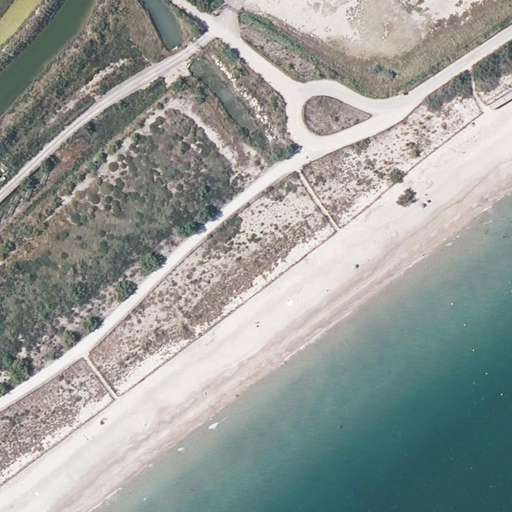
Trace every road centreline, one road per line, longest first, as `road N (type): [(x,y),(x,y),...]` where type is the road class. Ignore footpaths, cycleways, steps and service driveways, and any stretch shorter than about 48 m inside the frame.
road 1 (track): [(315,143),(205,230),(80,349),(0,403)]
road 2 (track): [(217,26),(107,97),(0,193)]
road 3 (unclassified): [(177,0),(297,95)]
road 4 (unclassified): [(390,108),(511,31)]
road 5 (unclassified): [(297,95),(294,121),(315,143),(360,131),(390,108)]
